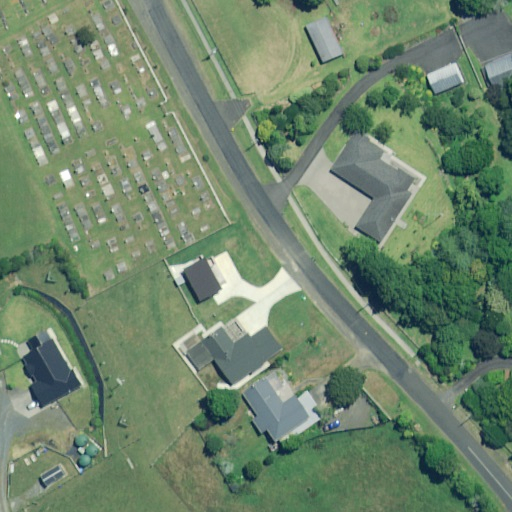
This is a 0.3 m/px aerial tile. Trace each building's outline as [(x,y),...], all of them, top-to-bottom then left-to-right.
[(345,54),(328,18),(308,27),(324,63),(345,54)] [(511,82),(511,56),(484,67),(493,90),(511,82)] [(461,84),(454,65),(427,76),(435,94),(461,84)] [(387,150),(358,131),(331,170),(374,198),(355,226),(381,244),(415,194),(411,190),(418,180),(401,168),(398,172),(380,160),(387,150)] [(284,349),(268,326),(253,337),(251,334),(236,344),(224,328),(189,353),(201,371),(216,360),(234,385),(284,349)] [(28,382),(34,378),(36,382),(32,384),(45,405),(81,383),(54,340),(22,359),(24,363),(21,365),(24,370),(21,371),(28,382)] [(285,403),(268,379),(245,395),(260,416),(254,421),(264,434),(270,430),(278,442),(314,417),(298,394),(285,403)] [(101,449),(82,432),(71,445),(90,462),(101,449)]
